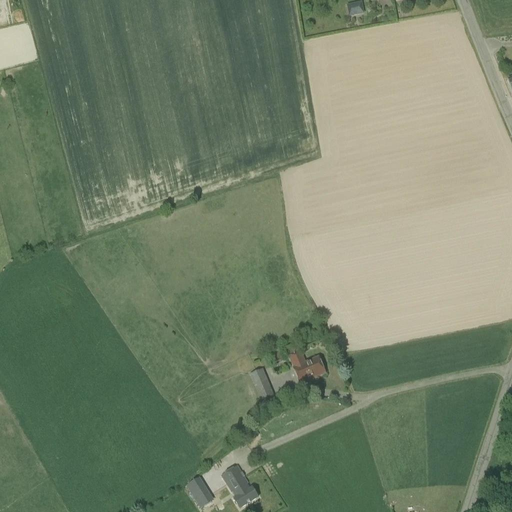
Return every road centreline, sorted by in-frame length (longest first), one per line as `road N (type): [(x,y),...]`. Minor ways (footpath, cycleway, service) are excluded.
road 1 (unknown): [(250,451),(391,388),(511,368)]
road 2 (unclassified): [(466,511),(511,373)]
road 3 (unclassified): [(511,124),(459,0)]
